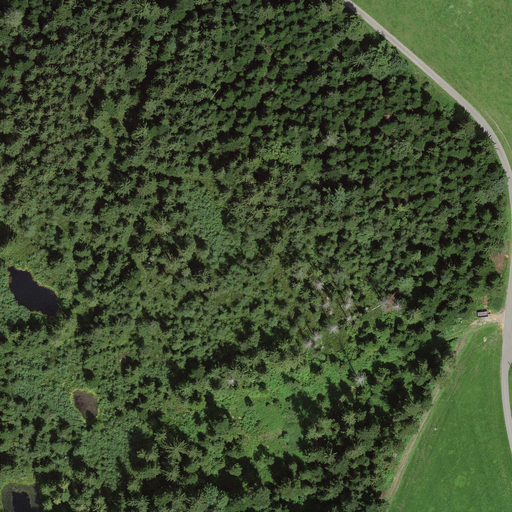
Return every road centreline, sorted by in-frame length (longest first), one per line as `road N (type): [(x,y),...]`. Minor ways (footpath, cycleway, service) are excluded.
road 1 (track): [(510,319),(451,327),(370,353),(312,442),(296,511)]
road 2 (residential): [(511,180),(501,147),(475,113),(344,0)]
